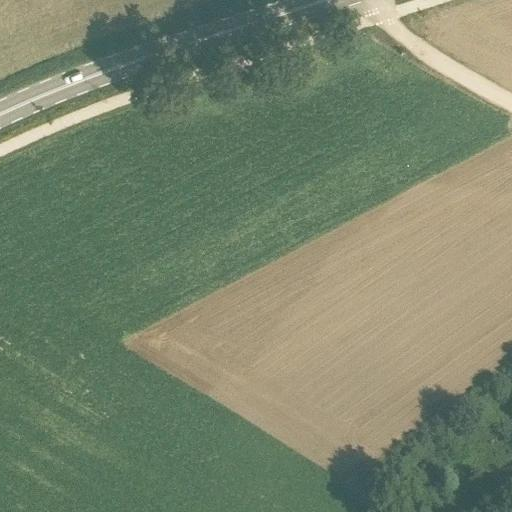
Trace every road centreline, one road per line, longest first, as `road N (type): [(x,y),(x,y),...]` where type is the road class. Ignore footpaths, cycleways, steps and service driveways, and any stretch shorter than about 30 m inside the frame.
road 1 (tertiary): [(0,116),(173,47),(330,0)]
road 2 (track): [(376,0),(414,53),(511,111)]
